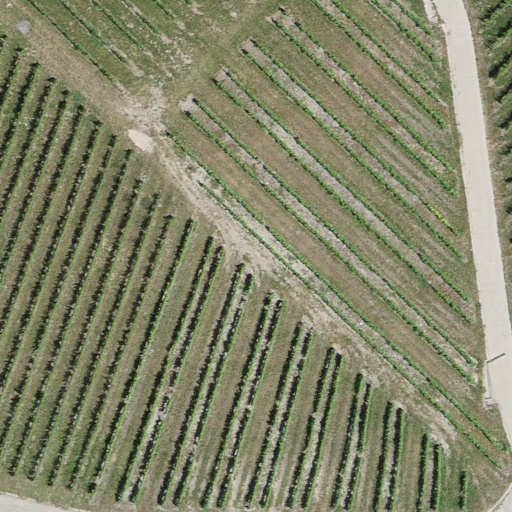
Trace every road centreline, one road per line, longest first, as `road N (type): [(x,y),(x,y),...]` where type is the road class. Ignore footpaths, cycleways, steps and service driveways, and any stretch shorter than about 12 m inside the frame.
road 1 (track): [(443,0),(511,340)]
road 2 (track): [(0,493),(125,511)]
